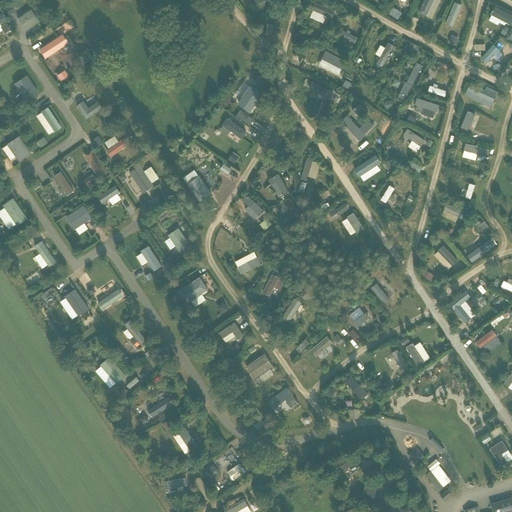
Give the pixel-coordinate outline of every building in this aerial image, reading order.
[(394,0),(392,6),(405,11),(408,0),(394,0)] [(424,0),(419,13),(427,16),(434,0),(424,0)] [(317,1),(313,10),(333,19),(336,11),(317,1)] [(455,26),(463,5),(455,1),(447,23),(455,26)] [(511,13),(496,6),(492,14),(500,19),(499,21),(511,27),(511,25),(511,13)] [(32,9),(18,18),(27,31),(40,22),(32,9)] [(393,9),(389,14),(397,19),(399,17),(396,15),(398,13),(393,9)] [(332,21),(329,26),(335,30),(338,25),(332,21)] [(5,23),(0,26),(0,28),(4,34),(10,30),(5,23)] [(505,26),(501,33),(505,36),(509,29),(505,26)] [(346,30),(342,36),(356,43),(359,37),(346,30)] [(46,58),(70,44),(63,33),(39,48),(46,58)] [(451,35),(448,42),(456,45),(459,39),(451,35)] [(383,45),(376,53),(381,58),(377,63),(381,66),(396,47),(390,42),(386,47),(383,45)] [(418,55),(421,46),(410,42),(407,51),(418,55)] [(493,45),(481,58),(486,64),(498,51),(499,50),(493,45)] [(325,51),(321,59),(342,70),(346,62),(325,51)] [(398,96),(407,100),(424,65),(417,62),(411,75),(409,74),(398,96)] [(65,69),(57,75),(61,81),(69,76),(65,69)] [(25,102),(39,94),(28,75),(14,83),(25,102)] [(346,80),(343,86),(348,89),(351,83),(346,80)] [(312,81),(308,89),(329,99),(333,92),(312,81)] [(492,88),(491,91),(471,83),(465,95),(493,107),(499,91),(492,88)] [(446,97),(448,90),(431,85),(429,91),(446,97)] [(251,86),(239,104),(250,112),(263,94),(251,86)] [(95,96),(86,100),(89,106),(98,102),(95,96)] [(419,97),(415,110),(435,117),(440,105),(419,97)] [(77,105),(87,120),(104,108),(99,101),(90,108),(84,100),(77,105)] [(360,104),(353,110),(359,117),(366,111),(360,104)] [(43,110),(54,132),(61,128),(50,107),(43,110)] [(220,130),(228,135),(231,131),(243,138),(248,130),(228,118),(220,130)] [(419,152),(426,139),(408,128),(404,135),(413,141),(409,146),(419,152)] [(238,142),(241,138),(232,131),(229,136),(238,142)] [(16,157),(19,162),(32,153),(20,135),(2,147),(10,160),(16,157)] [(43,138),(37,142),(41,147),(47,143),(43,138)] [(112,157),(128,146),(123,138),(107,149),(112,157)] [(467,156),(482,159),(484,148),(470,144),(467,156)] [(86,155),(100,179),(110,173),(96,149),(86,155)] [(233,152),(229,159),(235,163),(240,156),(233,152)] [(376,156),(354,169),(359,177),(360,176),(381,163),(376,156)] [(303,179),(308,180),(309,177),(317,178),(321,161),(307,158),(303,179)] [(221,169),(229,174),(232,168),(225,163),(221,169)] [(140,165),(130,173),(144,193),(154,186),(140,165)] [(198,169),(186,175),(199,201),(211,195),(198,169)] [(55,175),(66,196),(74,192),(64,171),(55,175)] [(89,188),(99,182),(93,174),(83,180),(89,188)] [(288,191),(279,174),(268,180),(271,185),(277,182),(283,194),(288,191)] [(466,197),(472,199),(477,184),(470,183),(466,197)] [(388,203),(396,187),(390,184),(382,200),(388,203)] [(110,199),(113,204),(123,199),(117,186),(98,195),(103,203),(110,199)] [(323,199),(331,194),(328,190),(320,195),(323,199)] [(390,200),(394,202),(400,193),(395,190),(390,200)] [(248,195),(244,200),(250,206),(246,210),(256,219),(265,210),(248,195)] [(410,195),(406,201),(412,204),(415,198),(410,195)] [(0,216),(9,230),(27,217),(14,197),(3,205),(4,207),(0,209),(0,216)] [(443,215),(457,222),(463,210),(448,203),(443,215)] [(83,206),(66,217),(73,230),(75,229),(79,235),(88,229),(84,222),(91,218),(83,206)] [(335,210),(330,214),(333,219),(339,215),(335,210)] [(355,212),(348,216),(359,234),(366,229),(355,212)] [(192,249),(179,229),(169,235),(182,255),(192,249)] [(51,267),(58,261),(43,240),(35,246),(51,267)] [(470,261),(492,251),(488,242),(474,249),(473,246),(465,250),(470,261)] [(434,254),(449,270),(459,261),(444,245),(434,254)] [(151,246),(136,255),(143,266),(149,262),(154,271),(163,266),(151,246)] [(241,273),(262,265),(257,252),(236,259),(241,273)] [(426,271),(422,276),(431,282),(434,276),(426,271)] [(264,292),(274,297),(277,289),(280,291),(285,279),(272,274),(264,292)] [(207,300),(203,293),(210,290),(203,277),(179,289),(187,304),(192,301),(195,306),(207,300)] [(511,292),(511,283),(505,279),(501,287),(511,292)] [(304,282),(299,286),(303,291),(308,286),(304,282)] [(383,304),(389,300),(379,282),(372,286),(383,304)] [(53,287),(42,295),(45,300),(56,292),(53,287)] [(104,311),(126,296),(120,287),(99,302),(104,311)] [(75,289),(64,297),(78,317),(89,309),(75,289)] [(465,291),(449,304),(454,310),(465,323),(471,318),(460,305),(470,297),(465,291)] [(304,292),(300,295),(304,300),(308,296),(304,292)] [(295,298),(283,317),(290,322),(303,303),(295,298)] [(362,306),(349,314),(357,327),(370,319),(362,306)] [(125,324),(128,329),(124,331),(130,340),(135,337),(140,345),(147,341),(133,319),(125,324)] [(239,339),(245,335),(236,321),(219,332),(226,343),(237,336),(239,339)] [(482,349),(499,336),(493,329),(476,341),(482,349)] [(354,332),(350,336),(355,342),(360,337),(354,332)] [(311,349),(317,357),(334,343),(328,335),(311,349)] [(407,336),(401,340),(406,347),(412,343),(407,336)] [(420,340),(408,347),(419,366),(431,358),(420,340)] [(397,352),(391,355),(401,372),(407,368),(397,352)] [(256,379),(275,366),(265,353),(247,366),(256,379)] [(110,356),(100,365),(117,384),(127,375),(110,356)] [(511,372),(503,384),(511,390),(511,383),(511,382),(511,372)] [(345,381),(362,400),(369,393),(353,375),(345,381)] [(122,385),(117,389),(122,394),(127,390),(122,385)] [(257,410),(252,414),(255,419),(261,415),(257,410)] [(167,420),(162,424),(166,431),(172,427),(167,420)] [(186,426),(173,434),(185,454),(198,446),(186,426)] [(492,433),(494,437),(502,432),(500,428),(492,433)] [(481,438),(484,443),(493,439),(490,433),(481,438)] [(507,451),(501,441),(489,449),(500,467),(507,463),(501,455),(507,451)] [(416,448),(409,455),(415,463),(423,456),(416,448)] [(224,456),(228,462),(235,458),(232,452),(224,456)] [(433,472),(428,475),(439,491),(453,481),(442,466),(444,465),(438,458),(428,466),(433,472)] [(342,472),(353,464),(350,459),(339,467),(342,472)] [(188,461),(181,466),(185,471),(192,466),(188,461)] [(207,469),(212,475),(219,470),(215,463),(207,469)] [(234,481),(247,472),(240,463),(227,472),(234,481)] [(167,493),(189,488),(186,476),(164,481),(167,493)] [(500,504),(499,502),(491,505),(493,511),(505,511),(511,510),(511,498),(507,500),(508,501),(500,504)] [(225,509),(226,511),(252,511),(246,499),(225,509)]
